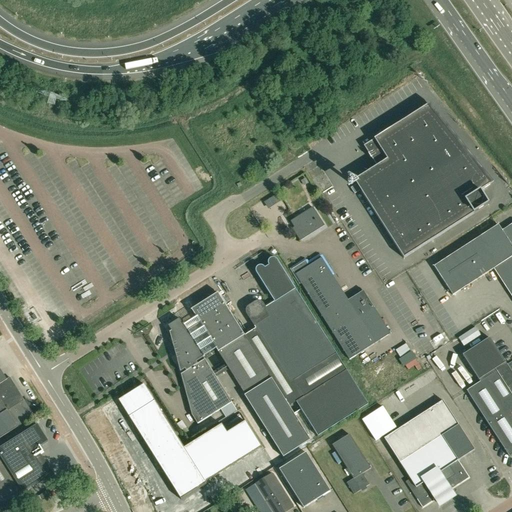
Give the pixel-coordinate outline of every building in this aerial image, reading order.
[(427,106),(364,146),(377,167),(355,181),(362,192),(404,258),(488,204),(480,191),(493,183),(430,104),(427,106)] [(300,241),(312,233),(324,226),(313,207),(297,217),(301,223),(299,225),(300,227),(294,231),(300,241)] [(498,225),(434,267),(453,296),(495,268),(511,294),(511,225),(502,232),(498,225)] [(306,292),(349,360),(365,385),(406,359),(390,334),(363,291),(348,301),(332,275),(329,271),(331,270),(329,266),(327,267),(321,258),(319,260),(318,258),(315,257),(308,262),(307,260),(304,259),(291,268),(306,292)] [(247,333),(258,350),(275,377),(292,404),(295,402),(317,437),(369,404),(348,370),(346,370),(336,354),(312,315),(295,289),(277,260),(276,259),(275,259),(274,258),(273,258),(272,258),(271,259),(270,259),(269,260),(269,261),(268,262),(268,263),(268,264),(268,265),(269,266),(265,268),(264,268),(264,267),(263,266),(262,266),(261,266),(260,266),(259,266),(258,267),(257,267),(257,268),(256,268),(256,269),(256,270),(256,271),(256,272),(256,273),(274,302),(265,308),(263,304),(261,302),(259,301),(257,301),(255,302),(249,306),(247,308),(246,310),(247,315),(255,328),(247,333)] [(216,377),(228,368),(245,395),(275,377),(258,350),(247,333),(244,335),(221,299),(217,293),(191,310),(196,318),(184,326),(203,357),(216,349),(218,352),(224,361),(211,370),(216,377)] [(211,370),(208,364),(203,357),(184,326),(179,319),(168,326),(172,333),(170,334),(181,351),(175,354),(182,364),(186,371),(181,374),(192,415),(197,424),(232,402),(216,377),(211,370)] [(511,361),(507,365),(489,338),(462,355),(480,382),(466,391),(509,457),(511,454),(511,361)] [(7,379),(0,368),(0,438),(34,417),(10,377),(7,379)] [(275,377),(245,395),(244,395),(283,457),(310,440),(289,406),(292,404),(275,377)] [(119,400),(118,400),(119,401),(181,500),(207,484),(206,482),(261,447),(240,413),(184,448),(144,384),(144,385),(119,400)] [(384,438),(410,479),(406,482),(417,500),(422,508),(434,500),(433,499),(435,499),(438,503),(443,500),(444,501),(449,498),(448,497),(453,493),(450,489),(451,488),(452,489),(469,478),(458,461),(474,450),(458,425),(442,401),(387,437),(384,438)] [(383,407),(362,421),(375,441),(396,428),(383,407)] [(0,501),(2,505),(23,492),(48,476),(36,457),(44,452),(40,446),(48,441),(37,424),(0,447),(0,501)] [(349,434),(332,445),(353,479),(347,483),(354,494),(369,485),(362,474),(370,468),(349,434)] [(330,491),(306,452),(279,469),(303,508),(330,491)] [(267,511),(262,504),(266,501),(272,511),(286,511),(293,507),(272,474),(255,484),(260,492),(256,494),(251,487),(236,496),(246,511),(267,511)]
